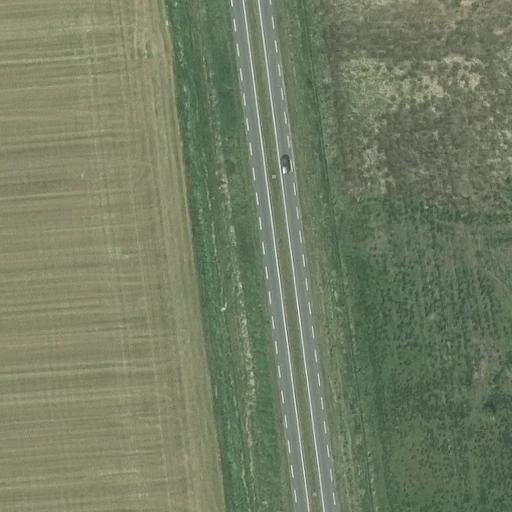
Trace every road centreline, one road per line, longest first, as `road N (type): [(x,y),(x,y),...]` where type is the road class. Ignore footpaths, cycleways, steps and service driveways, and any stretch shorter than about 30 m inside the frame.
road 1 (primary): [(234,0),(301,511)]
road 2 (primary): [(328,511),(262,0)]
